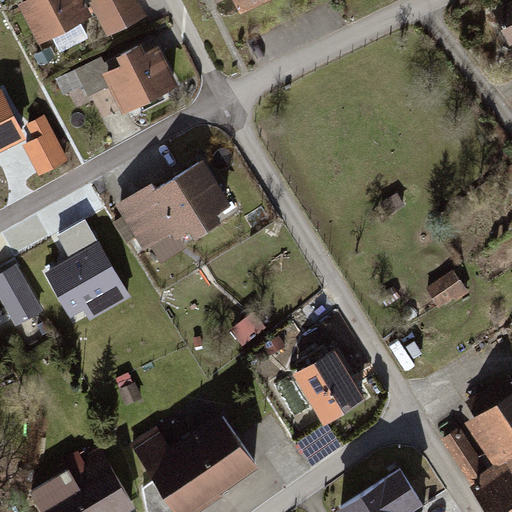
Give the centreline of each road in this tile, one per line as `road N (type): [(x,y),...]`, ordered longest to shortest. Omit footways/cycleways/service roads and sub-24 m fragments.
road 1 (residential): [(412,414),(222,104)]
road 2 (residential): [(222,104),(0,223)]
road 3 (residential): [(418,0),(222,104)]
road 4 (residential): [(412,414),(271,511)]
